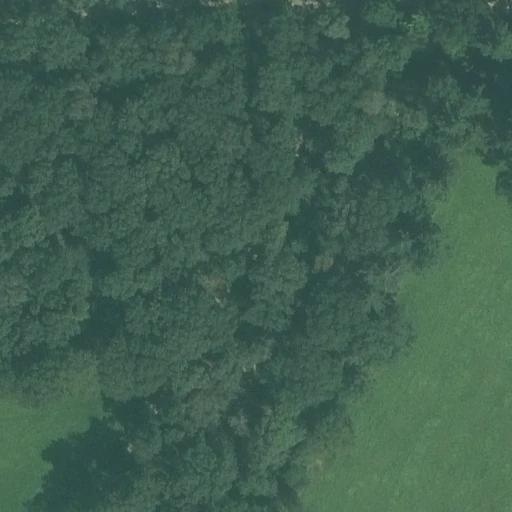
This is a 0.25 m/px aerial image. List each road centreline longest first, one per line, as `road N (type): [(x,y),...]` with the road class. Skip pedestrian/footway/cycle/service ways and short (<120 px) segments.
road 1 (track): [(100,511),(231,281),(349,4)]
road 2 (track): [(349,4),(239,2),(0,22)]
road 3 (track): [(231,281),(0,314)]
road 4 (track): [(511,8),(349,4)]
